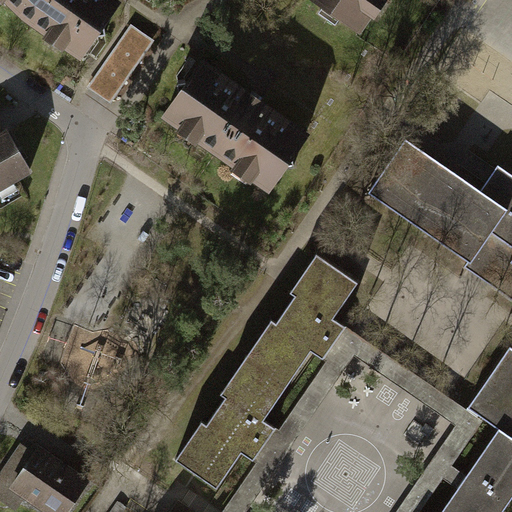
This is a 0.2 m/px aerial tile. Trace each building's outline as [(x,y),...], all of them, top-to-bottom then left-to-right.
[(105,24),(118,5),(110,0),(8,0),(25,15),(83,55),(96,36),(106,35),(105,24)] [(321,0),(360,26),(377,0),(321,0)] [(292,154),(305,136),(202,64),(190,82),(178,84),(180,95),(167,114),(271,186),(283,167),(294,166),(292,154)] [(6,132),(0,135),(0,188),(29,172),(6,132)] [(494,286),(511,298),(511,174),(499,165),(482,189),(407,137),(370,191),(471,261),(472,262),(478,253),(505,271),(494,286)] [(505,271),(478,253),(472,262),(471,261),(466,267),(494,286),(505,271)] [(203,421),(176,459),(217,487),(242,450),(254,458),(275,428),(264,420),(312,350),(323,358),(346,326),(333,317),(358,282),(318,255),(292,291),(297,294),(277,323),(272,320),(221,394),(226,397),(207,424),(203,421)] [(275,428),(254,458),(257,462),(223,511),(421,511),(445,479),(458,488),(466,476),(453,466),(484,421),(346,326),(323,358),(327,362),(280,430),(275,428)] [(503,511),(511,499),(511,347),(469,408),(500,429),(442,511),(503,511)] [(0,497),(3,499),(12,485),(51,511),(66,511),(87,482),(39,450),(32,460),(19,451),(0,478),(0,497)] [(83,451),(73,464),(101,485),(111,472),(83,451)]
